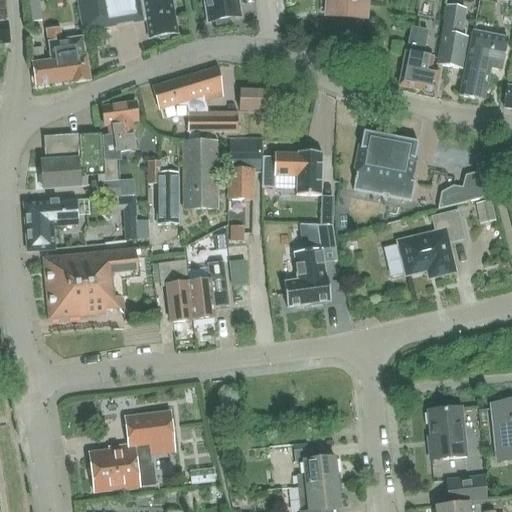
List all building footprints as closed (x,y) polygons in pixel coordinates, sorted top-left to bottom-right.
[(77,0),(83,31),(115,26),(114,19),(132,17),(133,23),(145,21),(149,39),(156,38),(159,41),(167,39),(169,36),(177,34),(170,0),(77,0)] [(202,0),(204,7),(206,6),(209,23),(216,22),(216,26),(230,23),(229,19),(240,18),(236,0),(202,0)] [(336,0),(335,17),(365,19),(366,0),(336,0)] [(503,1),(499,0),(478,0),(459,97),(483,102),(489,69),(501,71),(507,41),(496,38),(503,1)] [(460,69),(465,38),(460,37),(464,10),(447,7),(437,65),(460,69)] [(70,84),(88,81),(84,56),(82,42),(61,45),(58,27),(44,29),(49,61),(31,64),(34,86),(70,81),(70,84)] [(410,27),(407,44),(406,53),(405,53),(399,86),(423,91),(425,95),(429,95),(433,93),(435,93),(439,71),(430,69),(432,58),(424,56),(428,31),(410,27)] [(205,103),(224,98),(220,68),(154,87),(160,111),(178,106),(178,107),(186,107),(187,113),(187,132),(237,133),(237,114),(208,114),(205,103)] [(280,111),(281,93),(240,92),(239,110),(280,111)] [(137,122),(135,103),(101,108),(104,126),(107,125),(108,134),(101,134),(103,162),(124,160),(122,152),(135,150),(132,123),(137,122)] [(418,143),(364,133),(361,147),(358,147),(352,176),(356,176),(353,191),(382,196),(382,195),(388,196),(388,197),(411,202),(414,183),(409,182),(413,159),(415,158),(418,143)] [(102,163),(100,134),(44,138),(46,162),(41,163),(43,190),(87,187),(87,177),(97,176),(97,183),(90,183),(91,199),(119,197),(116,162),(102,163)] [(182,143),(183,194),(183,200),(183,209),(216,210),(215,143),(182,143)] [(259,170),(259,145),(229,145),(227,201),(253,201),(254,170),(259,170)] [(262,159),(261,190),(274,190),(274,178),(296,179),(296,196),(295,195),(295,197),(321,197),(321,196),(320,196),(321,156),(322,156),(322,154),(296,154),(296,156),(274,155),(274,159),(262,159)] [(176,200),(183,200),(183,194),(176,194),(176,173),(161,174),(161,163),(147,163),(147,186),(156,186),(157,225),(177,224),(176,200)] [(478,173),(464,177),(461,189),(466,203),(485,199),(478,173)] [(127,200),(129,231),(142,230),(140,199),(127,200)] [(77,227),(76,201),(24,205),(27,254),(55,251),(53,229),(77,227)] [(478,204),(483,224),(494,221),(490,202),(478,204)] [(464,240),(457,212),(431,218),(435,234),(397,243),(405,276),(433,269),(434,277),(454,272),(447,244),(464,240)] [(154,215),(142,214),(141,232),(153,233),(154,215)] [(325,278),(323,264),(337,262),(332,227),(316,227),(319,252),(311,253),(311,252),(303,253),(303,254),(293,255),(297,282),(284,284),(283,284),(287,309),(288,309),(288,308),(329,303),(330,303),(327,278),(326,278),(325,278)] [(119,272),(137,270),(135,251),(42,260),(48,321),(123,313),(119,272)] [(234,255),(237,278),(250,277),(247,254),(234,255)] [(185,261),(157,264),(159,287),(165,286),(169,323),(191,321),(187,283),(186,273),(185,261)] [(207,271),(186,273),(187,283),(191,321),(213,318),(212,309),(228,307),(227,295),(223,263),(206,264),(207,271)] [(511,403),(491,405),(497,462),(511,460),(511,403)] [(460,409),(443,410),(442,406),(430,407),(431,412),(427,412),(429,428),(431,428),(433,446),(428,447),(430,460),(466,456),(460,409)] [(171,454),(170,447),(174,447),(170,416),(125,421),(128,449),(88,454),(93,495),(139,489),(139,487),(152,486),(149,457),(171,454)] [(296,476),(297,489),(337,485),(334,459),(322,460),(321,449),(293,452),(295,463),(303,463),(304,475),(296,476)] [(198,474),(222,470),(220,458),(196,461),(198,474)] [(483,477),(447,482),(450,506),(486,501),(483,477)] [(327,511),(328,511),(340,510),(337,485),(297,489),(299,501),(307,500),(308,511),(327,511)]
